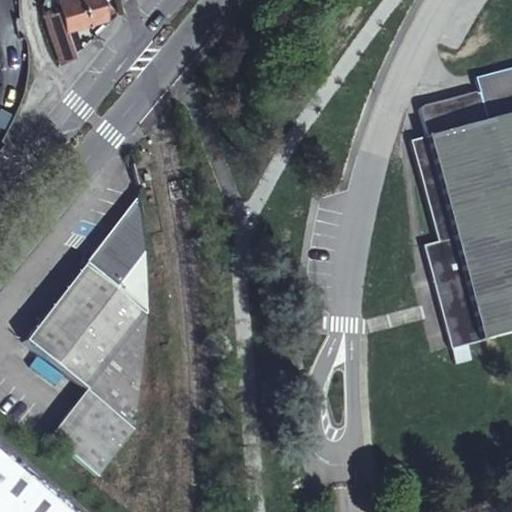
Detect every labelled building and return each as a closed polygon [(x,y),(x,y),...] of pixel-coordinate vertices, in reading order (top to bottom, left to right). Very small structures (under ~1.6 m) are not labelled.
[(59,62),(76,52),(67,26),(103,15),(98,0),(65,0),(58,2),(59,5),(53,6),(54,12),(44,15),(48,32),(59,62)] [(476,95),(474,94),(471,94),(426,106),(422,108),(420,110),(418,112),(419,115),(425,139),(409,144),(435,243),(421,247),(449,350),(450,349),(454,364),(470,360),(466,344),(511,331),(511,68),(478,77),(482,91),(477,93),(477,95),(476,95)] [(478,77),(473,79),(477,93),(482,91),(478,77)] [(136,209),(134,199),(21,343),(83,392),(45,439),(95,479),(133,428),(146,309),(136,209)] [(66,511),(0,456),(0,511),(66,511)]
